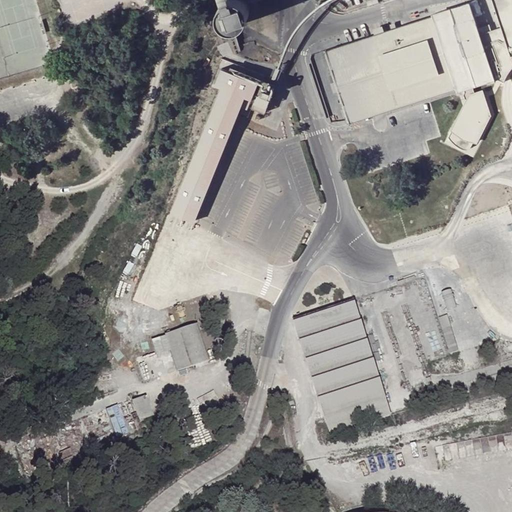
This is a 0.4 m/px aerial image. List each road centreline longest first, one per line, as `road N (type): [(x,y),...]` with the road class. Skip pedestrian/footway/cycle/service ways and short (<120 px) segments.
road 1 (unknown): [(288,300),(216,251),(248,164),(261,158),(334,195)]
road 2 (unknown): [(317,133),(448,109)]
